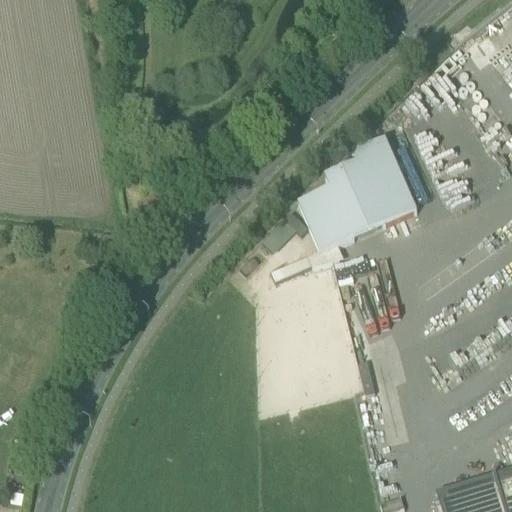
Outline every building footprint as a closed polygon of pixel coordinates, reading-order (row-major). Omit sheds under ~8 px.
[(320,261),(320,260),(325,270),(339,267),(334,255),(417,218),(392,163),(384,145),(351,160),(356,171),(324,184),(329,195),(298,209),(306,228),(320,261)] [(301,241),(308,234),(290,218),(261,248),(271,257),(282,245),(293,233),(301,241)] [(366,367),(357,371),(364,400),(366,399),(374,398),(366,367)] [(17,472),(14,483),(25,485),(27,475),(17,472)] [(511,511),(511,482),(445,503),(447,511),(511,511)]
